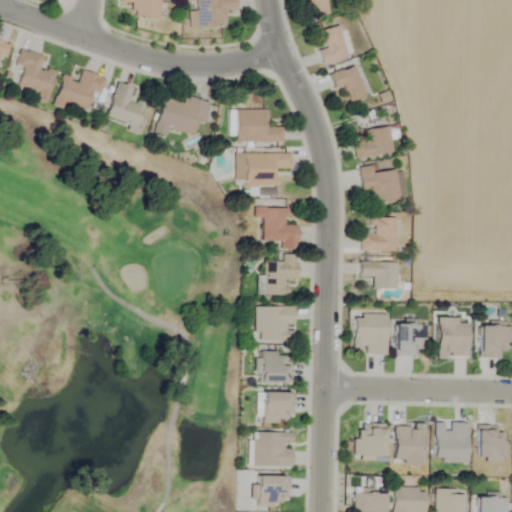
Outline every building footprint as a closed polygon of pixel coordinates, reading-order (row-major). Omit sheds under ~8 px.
[(158,0),(118,0),(118,5),(130,5),(130,19),(158,19),(158,0)] [(186,13),(186,28),(222,27),(221,12),(233,12),(232,0),(193,0),(194,13),(186,13)] [(306,0),(307,17),(326,16),(325,0),(306,0)] [(323,50),(315,51),(318,65),(344,60),(338,26),(319,30),(323,50)] [(14,86),(35,92),(33,102),(43,105),(53,72),(37,68),(40,56),(16,49),(12,65),(19,67),(14,86)] [(332,89),(340,85),(348,102),(364,95),(351,65),(326,76),(332,89)] [(59,76),(49,106),(59,109),(61,102),(88,111),(100,78),(79,71),(75,82),(59,76)] [(126,99),(130,88),(114,82),(102,117),(134,128),(142,104),(126,99)] [(159,99),(151,133),(164,136),(166,129),(191,135),(194,122),(201,124),(206,102),(182,96),(180,103),(159,99)] [(279,141),(279,128),(263,128),(263,110),(232,110),(232,141),(279,141)] [(391,153),(387,126),(363,130),(365,141),(350,144),(352,158),(391,153)] [(241,186),(273,186),(273,169),(288,169),(288,154),(241,154),(241,186)] [(397,200),(394,170),(371,172),(370,166),(356,167),(358,190),(369,189),(370,203),(397,200)] [(294,226),(282,225),(282,208),(250,207),(250,218),(259,218),(259,242),(277,242),(277,250),(294,250),(294,226)] [(393,251),(393,217),(367,217),(367,228),(357,228),(357,251),(393,251)] [(294,279),(293,255),(279,255),(279,262),(260,263),(260,295),(284,295),(284,279),(294,279)] [(371,288),(395,288),(395,262),(356,262),(356,277),(371,277),(371,288)] [(291,307),(250,307),(250,341),(291,341),(291,307)] [(384,314),(351,314),(351,355),(384,355),(384,314)] [(466,318),(435,318),(435,359),(466,359),(466,318)] [(392,356),(420,356),(420,324),(392,324),(392,356)] [(505,325),(477,325),(477,358),(505,358),(505,325)] [(287,382),(287,353),(256,353),(256,382),(287,382)] [(290,393),(258,393),(258,423),(290,423),(290,393)] [(463,462),(463,423),(445,423),(431,423),(431,462),(463,462)] [(353,459),(382,459),(382,424),(353,424),(353,459)] [(421,465),(421,424),(391,424),(391,465),(421,465)] [(502,435),(493,435),(493,426),(473,426),(473,459),(502,459),(502,435)] [(250,466),(289,466),(289,433),(250,433),(250,466)] [(252,505),(285,505),(285,477),(252,477),(252,505)] [(388,488),(387,511),(421,511),(422,488),(388,488)] [(430,511),(461,511),(461,490),(430,490),(430,511)] [(381,511),(381,493),(351,493),(351,511),(381,511)] [(500,511),(501,496),(472,496),(472,511),(500,511)]
